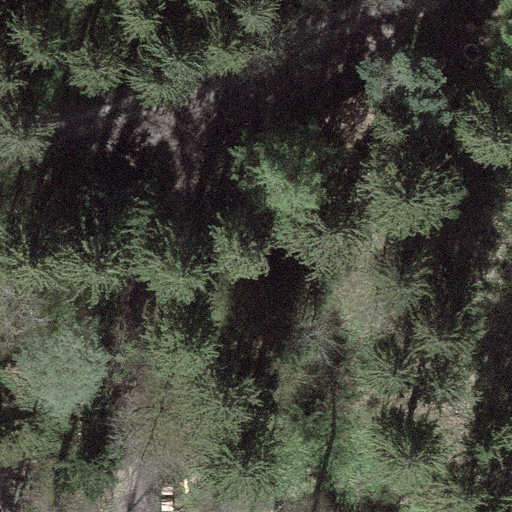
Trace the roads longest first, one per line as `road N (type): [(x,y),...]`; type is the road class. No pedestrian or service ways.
road 1 (unclassified): [(382,0),(160,106),(0,145)]
road 2 (track): [(136,511),(121,409),(122,334),(128,257),(160,106)]
